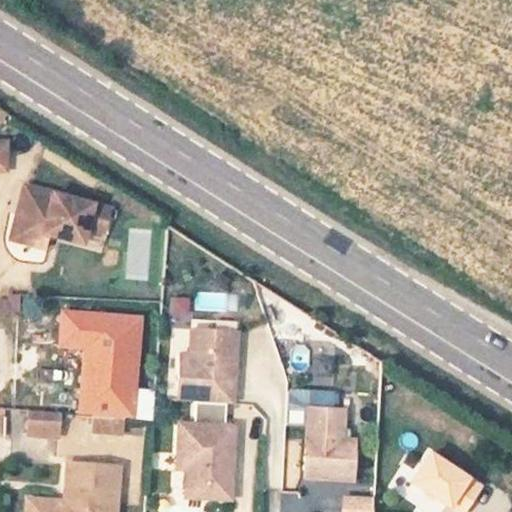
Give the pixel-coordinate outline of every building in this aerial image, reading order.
[(33,189),(23,187),(15,215),(25,217),(33,189)] [(108,210),(33,189),(25,217),(15,215),(9,239),(42,249),(46,236),(49,225),(83,235),(84,230),(101,234),(108,210)] [(83,235),(49,225),(46,236),(80,245),(83,235)] [(126,228),(125,277),(149,278),(149,229),(126,228)] [(194,310),(227,311),(228,292),(194,291),(194,310)] [(7,302),(0,301),(0,309),(17,310),(18,296),(7,295),(7,302)] [(187,311),(186,295),(166,296),(166,312),(187,311)] [(138,319),(61,313),(59,346),(85,347),(98,349),(95,388),(132,391),(138,319)] [(231,330),(190,327),(188,353),(187,368),(178,367),(176,398),(226,402),(231,330)] [(98,349),(85,347),(80,414),(92,415),(122,417),(130,417),(132,391),(95,388),(98,349)] [(188,353),(178,353),(178,367),(187,368),(188,353)] [(311,355),(308,371),(328,375),(331,359),(311,355)] [(283,425),(306,426),(307,406),(333,408),(334,394),(330,390),(289,388),(285,392),(283,425)] [(333,408),(307,406),(306,426),(303,476),(351,478),(353,438),(342,437),(344,408),(333,408)] [(57,412),(27,410),(25,434),(55,437),(57,412)] [(122,417),(92,415),(91,430),(121,433),(122,417)] [(233,424),(178,420),(176,450),(186,451),(184,466),(183,494),(228,497),(233,424)] [(186,451),(176,450),(175,465),(184,466),(186,451)] [(460,511),(478,485),(429,452),(411,480),(459,511),(460,511)] [(64,503),(43,501),(41,511),(111,511),(115,469),(67,465),(64,503)] [(271,491),(270,511),(301,511),(302,491),(271,491)] [(371,511),(372,499),(342,498),(341,511),(371,511)] [(41,511),(43,501),(29,500),(28,511),(41,511)]
